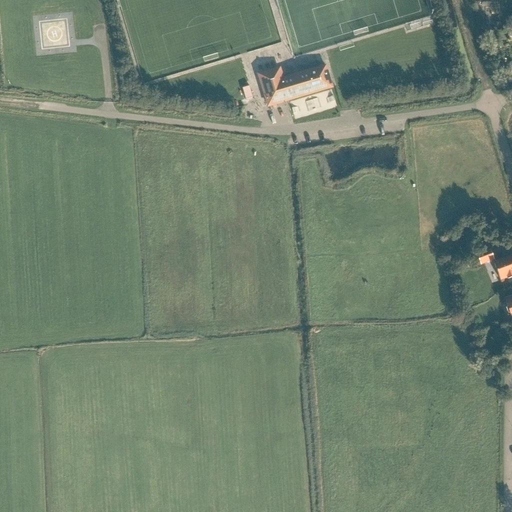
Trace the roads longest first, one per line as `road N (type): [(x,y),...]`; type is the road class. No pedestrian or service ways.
road 1 (unclassified): [(39,105),(287,132),(490,103)]
road 2 (residential): [(508,511),(511,360)]
